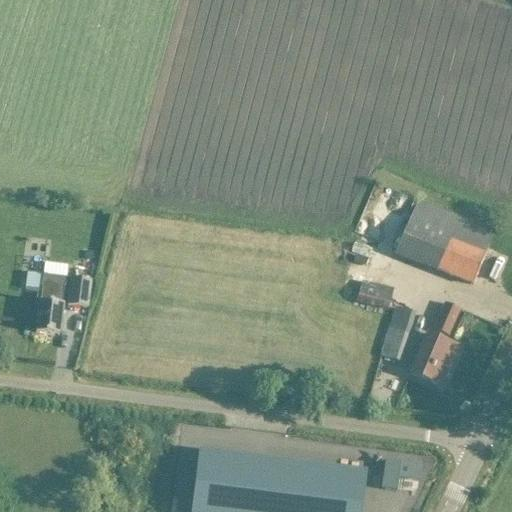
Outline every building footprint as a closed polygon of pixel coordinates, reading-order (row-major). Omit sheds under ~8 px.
[(476,226),(420,204),(395,256),(473,286),(494,233),(476,226)] [(55,276),(80,277),(81,263),(56,262),(55,276)] [(27,274),(25,289),(41,291),(38,314),(36,334),(59,337),(61,317),(66,279),(43,276),(27,274)] [(71,278),(70,288),(68,307),(87,310),(91,281),(71,278)] [(346,279),(341,299),(387,312),(393,292),(346,279)] [(444,304),(438,319),(433,330),(448,337),(460,311),(444,304)] [(395,309),(376,377),(370,396),(377,398),(388,360),(400,363),(414,315),(395,309)] [(367,315),(367,335),(383,335),(383,315),(367,315)] [(427,335),(409,376),(441,389),(458,348),(427,335)] [(192,511),(361,511),(366,475),(240,460),(200,455),(192,511)]
